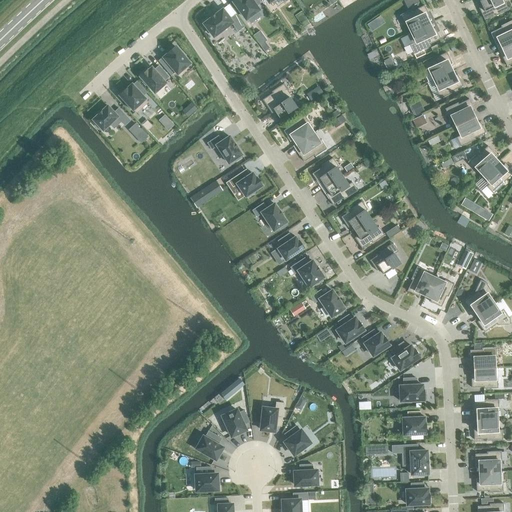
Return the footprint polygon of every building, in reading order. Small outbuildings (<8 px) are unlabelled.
[(234,0),(233,1),(246,19),(258,10),(256,6),(261,2),(259,0),(234,0)] [(501,0),(479,0),(479,1),(482,6),(479,8),(484,19),(495,14),(496,16),(508,10),(504,0),(502,1),(501,0)] [(406,23),(410,32),(411,32),(429,23),(426,18),(429,16),(424,5),(413,10),(412,9),(400,15),(404,24),(406,23)] [(230,19),(222,9),(203,23),(204,25),(203,26),(207,32),(209,31),(213,37),(232,23),(238,31),(244,26),(235,15),(230,19)] [(301,12),(295,15),(303,27),(309,23),(301,12)] [(499,42),(502,48),(511,42),(511,20),(500,26),(501,27),(490,32),(496,44),(499,42)] [(411,32),(410,32),(408,33),(413,43),(409,45),(413,54),(430,46),(429,44),(440,39),(435,27),(431,29),(429,23),(411,32)] [(265,42),(260,45),(265,51),(269,48),(265,42)] [(511,42),(502,48),(504,53),(501,55),(507,66),(511,63),(511,42)] [(175,71),(177,73),(189,63),(175,46),(167,53),(168,53),(164,57),(166,60),(161,64),(170,75),(175,71)] [(429,70),(433,79),(451,70),(449,65),(452,63),(446,52),(436,57),(435,56),(422,62),(427,71),(429,70)] [(390,58),(384,61),(388,69),(394,66),(390,58)] [(415,61),(408,64),(411,70),(418,67),(415,61)] [(147,70),(140,76),(154,92),(165,83),(163,81),(168,76),(159,66),(154,70),(151,67),(148,71),(147,70)] [(451,70),(433,79),(438,88),(436,89),(440,99),(453,92),(452,91),(463,86),(457,74),(454,76),(451,70)] [(136,113),(147,102),(142,96),(147,92),(137,81),(132,85),(127,89),(127,88),(119,94),(136,113)] [(262,100),(272,115),(276,113),(279,118),(296,107),(290,98),(292,97),(283,84),(271,91),(272,93),(262,100)] [(312,90),(306,94),(311,100),(316,97),(312,90)] [(451,117),(456,126),(474,117),(471,112),(474,110),(469,99),(458,104),(457,102),(445,109),(449,118),(451,117)] [(419,101),(411,105),(415,115),(424,110),(419,101)] [(191,103),(188,106),(193,111),(197,108),(191,103)] [(103,130),(117,117),(124,125),(130,120),(118,108),(114,112),(107,106),(93,119),(94,121),(92,122),(97,127),(99,126),(103,130)] [(337,110),(330,115),(332,119),(339,114),(337,110)] [(293,139),(296,144),(313,133),(307,124),(309,123),(304,115),(292,122),(293,124),(283,131),(290,141),(293,139)] [(422,115),(413,120),(415,125),(425,120),(422,115)] [(341,116),(333,121),(336,127),(344,121),(341,116)] [(474,117),(456,126),(460,135),(456,137),(460,146),(475,139),(474,138),(485,133),(480,121),(476,123),(474,117)] [(146,119),(141,124),(147,130),(152,126),(146,119)] [(135,123),(132,126),(136,131),(133,134),(141,143),(147,137),(135,123)] [(313,133),(296,144),(300,149),(297,151),(304,162),(314,155),(315,156),(327,149),(321,140),(319,142),(313,133)] [(228,163),(234,159),(235,161),(241,157),(240,155),(241,154),(229,136),(221,141),(218,136),(207,143),(211,149),(217,145),(228,163)] [(476,168),(483,175),(498,162),(493,157),(496,155),(488,146),(479,154),(478,152),(467,162),(474,169),(476,168)] [(322,182),(325,187),(342,176),(336,167),(338,166),(333,158),(321,166),(322,167),(312,174),(319,184),(322,182)] [(498,162),(483,175),(484,176),(475,184),(488,199),(505,183),(504,181),(511,173),(511,172),(504,164),(502,166),(498,162)] [(350,163),(344,168),(347,172),(353,167),(350,163)] [(252,173),(249,175),(246,170),(228,181),(232,187),(237,184),(245,196),(246,195),(248,197),(253,193),(252,191),(262,185),(256,177),(255,178),(252,173)] [(342,176),(325,187),(329,192),(326,194),(333,205),(343,198),(344,200),(357,190),(352,182),(348,185),(342,176)] [(216,181),(191,198),(197,207),(222,190),(216,181)] [(464,199),(461,204),(478,214),(481,209),(464,199)] [(351,225),(354,231),(371,219),(365,211),(367,209),(361,201),(350,209),(351,210),(341,217),(348,227),(351,225)] [(286,222),(274,203),(266,209),(263,203),(252,210),(256,216),(261,213),(273,230),(278,227),(280,229),(286,225),(284,223),(286,222)] [(371,219),(354,231),(357,236),(355,238),(362,248),(372,241),(372,243),(384,235),(379,227),(377,228),(371,219)] [(386,233),(389,238),(400,231),(396,225),(386,233)] [(288,234),(278,241),(281,246),(278,248),(285,260),(303,248),(299,240),(298,241),(295,237),(292,239),(288,234)] [(392,243),(379,252),(380,253),(370,260),(377,271),(379,269),(383,274),(400,263),(394,254),(398,251),(392,243)] [(465,250),(458,265),(465,269),(472,254),(465,250)] [(304,258),(290,267),(294,273),(298,271),(309,287),(314,283),(316,285),(322,281),(320,279),(323,277),(312,260),(308,263),(304,258)] [(420,293),(425,295),(434,277),(425,273),(426,271),(417,266),(410,279),(412,280),(407,291),(418,296),(420,293)] [(285,267),(277,272),(280,277),(287,271),(285,267)] [(434,277),(425,295),(431,298),(429,301),(441,307),(446,296),(447,297),(454,284),(444,280),(443,282),(434,277)] [(473,309),(477,314),(493,303),(487,295),(491,292),(486,284),(487,283),(480,280),(475,291),(476,292),(463,301),(470,311),(473,309)] [(338,315),(344,311),(342,309),(344,308),(332,290),(324,295),(320,290),(310,297),(314,303),(319,299),(331,317),(336,313),(338,315)] [(301,303),(295,306),(300,312),(305,309),(301,303)] [(493,303),(477,314),(480,319),(477,321),(484,332),(496,323),(497,324),(497,325),(510,324),(509,317),(508,317),(503,309),(499,312),(493,303)] [(337,330),(345,342),(364,329),(359,321),(358,322),(355,318),(352,320),(348,314),(338,321),(341,327),(337,330)] [(364,343),(373,355),(389,344),(384,336),(383,337),(380,333),(377,335),(373,329),(361,338),(365,343),(364,343)] [(403,342),(390,350),(394,356),(391,358),(399,370),(419,357),(414,349),(413,349),(410,345),(407,348),(403,342)] [(474,362),(474,368),(494,368),(494,357),(496,357),(496,347),(481,348),(482,349),(470,350),(470,363),(474,362)] [(494,368),(474,368),(474,375),(471,375),(471,387),(483,387),(483,389),(497,388),(497,378),(495,378),(494,368)] [(239,378),(220,393),(225,400),(244,384),(239,378)] [(416,378),(403,378),(403,385),(399,386),(400,401),(424,400),(423,390),(422,390),(422,384),(416,385),(416,378)] [(476,414),(477,421),(497,420),(496,409),(499,409),(498,399),(495,399),(484,400),(484,401),(472,402),(473,415),(476,414)] [(263,408),(260,429),(262,430),(263,430),(267,430),(267,431),(268,431),(268,430),(270,430),(274,431),(274,428),(275,425),(281,426),(283,403),(276,402),(275,409),(263,408)] [(245,430),(243,424),(249,422),(244,410),(238,413),(236,409),(222,416),(226,425),(224,426),(228,433),(229,432),(231,436),(233,435),(233,436),(234,435),(238,433),(239,433),(239,432),(245,430)] [(407,418),(403,418),(404,434),(426,433),(425,423),(424,423),(424,417),(420,418),(420,411),(407,412),(407,418)] [(497,420),(477,421),(477,427),(473,427),(474,439),(486,439),(486,441),(502,440),(502,430),(497,430),(497,420)] [(296,425),(284,434),(288,439),(285,441),(284,442),(287,445),(288,447),(288,448),(289,448),(292,452),(291,453),(292,453),(293,454),(310,443),(300,430),(300,431),(296,425)] [(221,438),(208,431),(205,437),(203,436),(196,448),(215,459),(216,458),(217,458),(216,457),(219,453),(219,454),(220,453),(219,452),(222,447),(217,444),(221,438)] [(425,473),(427,473),(426,450),(417,451),(417,444),(392,446),(392,453),(410,452),(411,474),(418,474),(418,476),(426,475),(425,473)] [(387,446),(365,447),(366,454),(387,453),(387,446)] [(479,466),(479,472),(499,471),(499,461),(501,461),(500,451),(486,452),(487,453),(475,454),(475,466),(479,466)] [(294,477),(294,478),(295,483),(294,483),(294,484),(295,484),(295,485),(317,484),(316,470),(312,471),(312,464),(299,465),(300,471),(297,471),(294,472),(294,476),(294,477)] [(196,475),(195,475),(196,491),(217,489),(217,488),(218,488),(218,487),(217,487),(217,482),(218,482),(218,481),(217,481),(217,478),(217,474),(214,474),(211,474),(211,467),(196,468),(196,475)] [(499,471),(479,472),(479,479),(476,479),(476,491),(488,491),(488,492),(502,492),(502,482),(500,482),(499,471)] [(408,473),(400,473),(400,482),(409,481),(408,473)] [(410,483),(411,490),(406,490),(407,504),(429,503),(428,494),(427,494),(427,489),(423,489),(423,483),(410,483)] [(307,493),(293,493),(293,500),(282,500),(282,511),(300,511),(300,500),(308,500),(307,493)] [(227,504),(226,498),(214,499),(214,506),(218,506),(218,511),(232,511),(232,504),(227,504)] [(503,511),(503,503),(489,504),(489,505),(477,506),(477,511),(503,511)]
